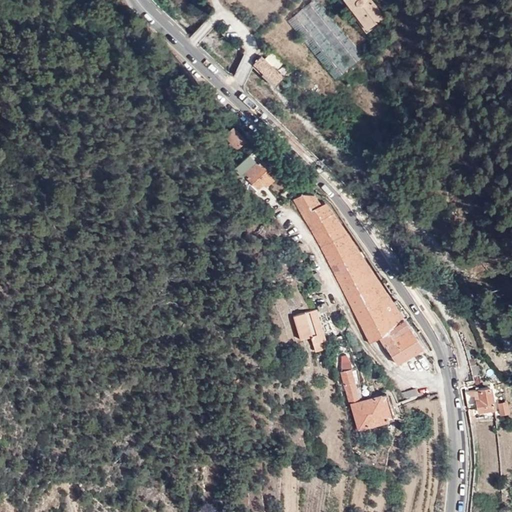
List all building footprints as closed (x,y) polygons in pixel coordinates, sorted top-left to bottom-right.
[(318,0),(305,0),(286,17),(334,75),(361,50),(318,0)] [(383,0),(359,0),(379,26),(394,14),(383,0)] [(266,52),(254,66),(276,86),(289,72),(266,52)] [(225,133),(219,138),(232,152),(243,143),(239,138),(244,135),(233,123),(224,131),(225,133)] [(379,127),(372,133),(380,141),(386,134),(379,127)] [(264,156),(262,158),(261,156),(259,158),(252,150),(237,165),(238,167),(238,168),(251,185),(256,182),(260,186),(266,181),(269,184),(277,176),(271,169),(275,166),(264,156)] [(372,313),(387,301),(373,280),(325,203),(312,203),(306,192),(295,194),(285,206),(331,289),(362,348),(370,343),(386,330),(372,313)] [(399,321),(401,318),(400,317),(387,301),(372,313),(386,330),(399,321)] [(319,345),(318,342),(320,341),(310,315),(309,314),(308,311),(297,315),(298,317),(286,321),(292,344),(293,344),(295,344),(300,363),(309,361),(309,358),(318,356),(314,346),(319,345)] [(416,349),(399,321),(386,330),(370,343),(390,370),(416,349)] [(474,373),(474,375),(481,374),(480,365),(477,366),(476,363),(475,357),(470,358),(472,364),(474,373)] [(349,407),(361,402),(356,383),(353,384),(349,374),(339,379),(349,407)] [(491,386),(469,391),(471,396),(475,395),(479,413),(496,409),(491,386)] [(396,396),(399,404),(416,399),(413,391),(396,396)] [(381,398),(361,402),(349,407),(358,430),(389,421),(381,398)] [(508,400),(498,401),(499,415),(509,414),(508,400)]
